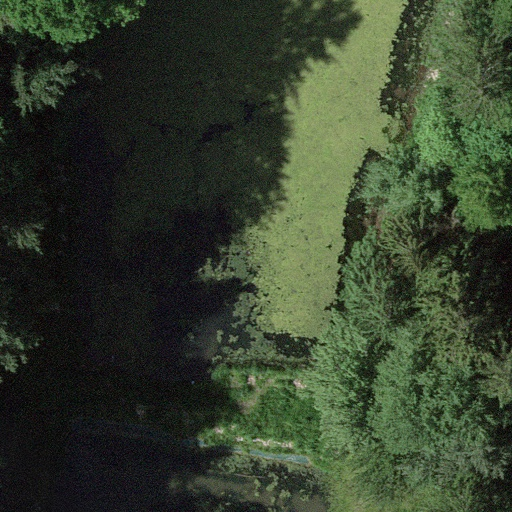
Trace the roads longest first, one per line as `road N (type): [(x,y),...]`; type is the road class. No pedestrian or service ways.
road 1 (track): [(487,0),(371,511)]
road 2 (track): [(0,376),(143,411),(381,446)]
road 3 (track): [(14,0),(0,177)]
